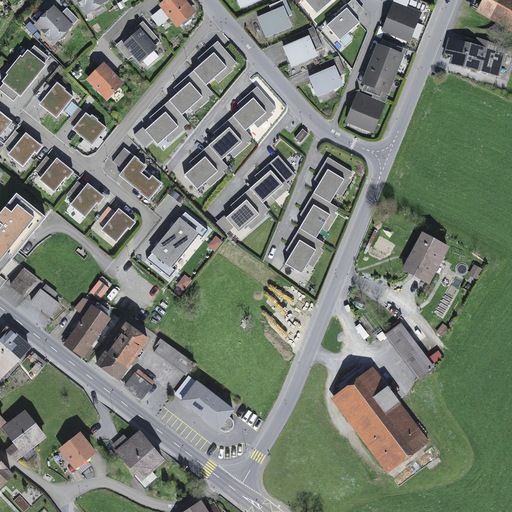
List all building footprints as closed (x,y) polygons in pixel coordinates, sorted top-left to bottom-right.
[(106,0),(107,1),(109,0),(78,0),(86,13),(106,0)] [(190,16),(193,13),(182,0),(168,0),(161,6),(163,8),(171,17),(178,26),(181,23),(190,16)] [(284,8),(288,18),(292,16),(284,0),(270,6),(273,13),(284,8)] [(304,0),(317,15),(333,0),(304,0)] [(355,19),(364,11),(354,0),(352,0),(335,16),(337,18),(347,9),(355,19)] [(511,0),(485,0),(479,12),(511,30),(511,0)] [(409,9),(396,4),(393,11),(406,17),(409,9)] [(151,17),(159,27),(171,17),(163,8),(151,17)] [(283,31),(281,28),(290,24),(288,18),(284,8),(273,13),(258,19),(265,35),(268,33),(269,36),(283,31)] [(71,27),(78,20),(68,9),(61,16),(54,9),(37,26),(53,43),(70,26),(71,27)] [(327,26),(340,41),(348,34),(360,24),(355,19),(347,9),(337,18),(327,26)] [(393,11),(385,29),(409,39),(419,13),(409,9),(406,17),(393,11)] [(181,23),(183,26),(192,19),(190,16),(181,23)] [(133,56),(123,45),(140,30),(146,25),(143,22),(116,46),(128,60),(133,56)] [(149,41),(155,35),(146,25),(140,30),(149,41)] [(313,29),(294,37),(286,40),(288,47),(309,38),(313,47),(320,44),(313,29)] [(408,41),(409,39),(385,29),(384,32),(408,41)] [(154,47),(160,42),(155,35),(149,41),(140,30),(123,45),(133,56),(140,64),(143,61),(148,67),(159,57),(154,51),(157,49),(154,47)] [(340,41),(345,47),(353,40),(348,34),(340,41)] [(307,57),(316,53),(315,52),(322,49),(320,44),(313,47),(309,38),(288,47),(284,49),(290,64),(294,63),(295,66),(308,60),(307,57)] [(486,64),(484,72),(498,76),(505,50),(478,40),(476,46),(449,40),(445,53),(453,55),(450,63),(479,71),(482,62),(486,64)] [(380,48),(391,53),(394,46),(383,41),(380,48)] [(219,43),(218,42),(198,59),(202,64),(203,63),(200,59),(205,55),(208,59),(212,56),(208,52),(219,43)] [(194,73),(206,86),(214,79),(230,65),(232,68),(237,63),(219,43),(208,52),(212,56),(208,59),(205,55),(200,59),(203,63),(202,64),(193,72),(194,73)] [(21,56),(13,65),(33,82),(46,66),(44,64),(49,58),(34,46),(30,52),(28,51),(22,58),(21,56)] [(378,48),(371,65),(395,75),(402,57),(400,56),(401,54),(404,55),(406,50),(394,46),(391,53),(380,48),(378,48)] [(338,58),(321,65),(324,72),(335,67),(339,76),(345,74),(338,58)] [(21,98),(33,82),(13,65),(6,74),(8,76),(2,82),(4,84),(0,88),(0,90),(14,102),(19,96),(21,98)] [(214,79),(218,84),(234,70),(232,68),(230,65),(214,79)] [(386,92),(387,92),(395,75),(371,65),(364,83),(366,84),(377,88),(374,95),(373,97),(385,102),(387,98),(384,96),(386,92)] [(107,98),(121,84),(104,66),(89,80),(107,98)] [(334,89),(333,86),(342,83),(339,76),(335,67),(324,72),(310,78),(316,93),(319,92),(321,95),(334,89)] [(184,88),(187,85),(184,82),(194,73),(193,72),(174,89),(178,94),(179,93),(176,89),(181,85),(184,88)] [(169,101),(182,116),(190,109),(206,95),(208,97),(212,93),(206,86),(194,73),(184,82),(187,85),(184,88),(181,85),(176,89),(179,93),(178,94),(169,101)] [(41,102),(39,105),(56,119),(63,111),(71,117),(79,108),(71,101),(74,98),(65,91),(66,90),(57,83),(52,89),(45,83),(34,96),(41,102)] [(374,95),(377,88),(366,84),(363,91),(374,95)] [(258,88),(257,87),(237,104),(242,109),(243,108),(239,105),(244,100),(248,104),(251,101),(248,97),(258,88)] [(234,118),(245,131),(254,124),(269,111),(271,113),(276,109),(258,88),(248,97),(251,101),(248,104),(244,100),(239,105),(243,108),(242,109),(233,117),(234,118)] [(371,99),(359,94),(356,102),(368,107),(371,99)] [(190,109),(194,113),(210,100),(208,97),(206,95),(190,109)] [(356,102),(349,120),(373,129),(383,104),(371,99),(368,107),(356,102)] [(181,126),(183,128),(188,123),(182,116),(169,101),(170,103),(160,111),(163,115),(160,118),(157,114),(152,119),(155,122),(154,123),(145,131),(153,140),(158,145),(166,138),(181,126)] [(160,118),(163,115),(160,111),(170,103),(169,101),(149,119),(154,123),(155,122),(152,119),(157,114),(160,118)] [(75,127),(73,130),(92,146),(107,128),(92,116),(90,117),(79,108),(71,117),(68,121),(75,127)] [(254,124),(258,129),(273,115),(271,113),(269,111),(254,124)] [(0,141),(4,145),(15,131),(9,126),(12,122),(8,119),(0,112),(0,141)] [(223,133),(227,130),(224,127),(234,118),(233,117),(213,134),(217,139),(218,138),(215,134),(220,130),(223,133)] [(15,131),(19,127),(9,118),(8,119),(12,122),(9,126),(15,131)] [(210,147),(221,161),(230,153),(245,140),(247,142),(252,138),(245,131),(234,118),(224,127),(227,130),(223,133),(220,130),(215,134),(218,138),(217,139),(209,146),(210,147)] [(372,132),(373,129),(349,120),(348,123),(372,132)] [(166,138),(170,143),(185,130),(183,128),(181,126),(166,138)] [(303,130),(295,139),(301,144),(308,134),(303,130)] [(26,133),(23,137),(15,131),(4,145),(12,151),(8,155),(23,167),(35,153),(37,155),(43,147),(26,133)] [(230,153),(234,158),(249,145),(247,142),(245,140),(230,153)] [(199,163),(203,160),(200,156),(210,147),(209,146),(189,163),(193,168),(194,167),(191,163),(196,159),(199,163)] [(221,169),(223,172),(228,168),(221,161),(210,147),(200,156),(203,160),(199,163),(196,159),(191,163),(194,167),(193,168),(185,176),(197,190),(206,183),(221,169)] [(146,169),(134,159),(135,157),(124,148),(113,162),(123,171),(119,176),(149,201),(163,185),(152,176),(149,180),(142,174),(146,169)] [(279,157),(278,156),(255,177),(259,181),(260,180),(257,177),(262,173),(265,176),(268,173),(265,170),(279,157)] [(54,163),(46,157),(35,170),(43,176),(39,181),(54,193),(66,178),(68,180),(74,172),(57,159),(54,163)] [(146,169),(147,167),(135,157),(134,159),(146,169)] [(251,190),(263,203),(271,196),(286,183),(295,175),(279,157),(265,170),(268,173),(265,176),(262,173),(257,177),(260,180),(259,181),(250,189),(251,190)] [(329,159),(328,158),(314,180),(320,184),(320,182),(316,180),(320,174),(324,177),(326,173),(322,170),(329,159)] [(315,194),(330,204),(336,194),(346,177),(349,178),(352,173),(329,159),(322,170),(326,173),(324,177),(320,174),(316,180),(320,182),(320,184),(314,194),(315,194)] [(206,183),(210,187),(225,174),(223,172),(221,169),(206,183)] [(336,194),(341,197),(352,180),(349,178),(346,177),(336,194)] [(88,184),(85,188),(78,182),(66,195),(74,201),(70,206),(85,218),(97,204),(99,205),(105,198),(88,184)] [(271,196),(275,201),(291,188),(286,183),(271,196)] [(241,206),(244,203),(241,199),(251,190),(250,189),(231,206),(235,211),(236,210),(233,206),(237,202),(241,206)] [(173,190),(169,195),(179,203),(183,198),(173,190)] [(262,212),(264,215),(269,211),(263,203),(251,190),(241,199),(244,203),(241,206),(237,202),(233,206),(236,210),(235,211),(226,218),(234,227),(239,233),(247,226),(262,212)] [(0,274),(20,250),(46,218),(17,194),(0,214),(0,274)] [(301,230),(316,239),(322,229),(332,212),(335,214),(338,208),(330,204),(315,194),(308,206),(312,208),(310,212),(305,210),(302,215),(306,218),(306,219),(299,229),(301,230)] [(310,212),(312,208),(308,206),(315,194),(314,194),(300,216),(306,219),(306,218),(302,215),(305,210),(310,212)] [(130,230),(136,223),(119,209),(116,213),(109,207),(97,221),(105,227),(101,231),(116,243),(128,229),(130,230)] [(247,226),(251,230),(267,217),(264,215),(262,212),(247,226)] [(322,229),(327,233),(338,215),(335,214),(332,212),(322,229)] [(202,239),(208,231),(185,213),(175,226),(159,245),(147,260),(170,279),(176,271),(172,268),(198,235),(202,239)] [(227,234),(234,227),(226,218),(224,217),(217,223),(227,234)] [(296,247),(298,243),(294,241),(301,230),(299,229),(286,251),(291,254),(292,253),(288,250),(291,245),(296,247)] [(318,247),(321,249),(324,244),(316,239),(301,230),(294,241),(298,243),(296,247),(291,245),(288,250),(292,253),(291,254),(285,264),(302,274),(308,265),(318,247)] [(437,257),(441,259),(447,248),(423,235),(404,269),(425,280),(437,257)] [(222,242),(216,238),(209,246),(215,251),(222,242)] [(308,265),(313,268),(323,250),(321,249),(318,247),(308,265)] [(425,280),(428,282),(441,259),(437,257),(425,280)] [(22,271),(11,286),(23,295),(35,281),(22,271)] [(185,276),(178,285),(183,289),(190,281),(185,276)] [(91,293),(99,299),(107,288),(100,282),(91,293)] [(59,304),(41,290),(31,302),(43,311),(50,316),(59,304)] [(103,309),(94,304),(95,302),(83,299),(74,308),(85,317),(81,322),(78,320),(75,325),(77,327),(95,340),(95,339),(97,341),(100,337),(98,335),(109,320),(100,314),(103,309)] [(43,311),(41,313),(49,319),(51,317),(50,316),(43,311)] [(134,366),(138,361),(135,358),(137,357),(141,351),(148,341),(128,325),(98,364),(118,380),(131,364),(134,366)] [(386,336),(419,380),(433,369),(400,326),(386,336)] [(5,352),(15,362),(29,348),(7,327),(3,332),(0,335),(0,347),(5,353),(5,352)] [(65,345),(82,357),(83,357),(91,345),(95,340),(77,327),(65,345)] [(186,376),(195,364),(162,341),(154,353),(186,376)] [(83,357),(88,360),(96,349),(91,345),(83,357)] [(0,376),(15,362),(5,352),(5,353),(0,347),(0,376)] [(405,427),(413,421),(374,369),(366,375),(405,427)] [(141,399),(151,387),(150,387),(153,382),(138,371),(126,386),(141,399)] [(428,441),(413,421),(405,427),(366,375),(341,395),(394,466),(428,441)] [(176,393),(184,399),(196,384),(188,378),(176,393)] [(229,416),(233,410),(197,382),(196,384),(184,399),(182,401),(221,431),(225,433),(229,432),(233,430),(234,426),(234,422),(229,416)] [(386,472),(394,466),(341,395),(333,401),(386,472)] [(14,444),(6,450),(16,461),(23,455),(32,449),(44,439),(24,412),(9,424),(8,422),(1,426),(14,444)] [(125,444),(117,451),(130,465),(152,447),(140,432),(128,442),(127,440),(124,443),(125,444)] [(62,450),(75,466),(93,452),(80,436),(62,450)] [(117,451),(125,444),(124,443),(127,440),(124,437),(113,446),(117,451)] [(151,471),(163,460),(152,447),(130,465),(137,475),(141,479),(151,471)] [(23,455),(27,460),(35,454),(32,449),(23,455)] [(75,466),(81,474),(91,466),(87,461),(95,455),(93,452),(75,466)] [(0,484),(11,474),(10,474),(2,465),(3,463),(0,459),(0,484)] [(137,475),(135,477),(145,489),(150,485),(146,480),(148,479),(147,477),(150,475),(155,481),(158,479),(151,471),(141,479),(137,475)] [(146,480),(150,485),(155,481),(150,475),(147,477),(148,479),(146,480)] [(19,497),(14,502),(23,511),(28,507),(19,497)]
